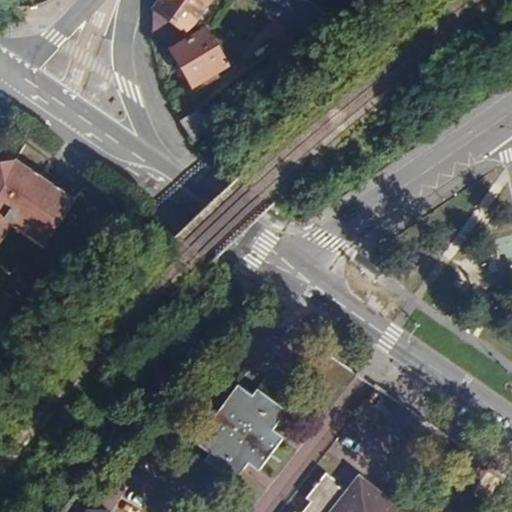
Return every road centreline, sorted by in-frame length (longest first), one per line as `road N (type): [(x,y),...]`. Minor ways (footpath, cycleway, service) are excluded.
road 1 (tertiary): [(7,93),(276,275)]
road 2 (residential): [(295,260),(510,114)]
road 3 (tertiary): [(340,304),(511,421)]
road 4 (residential): [(166,168),(131,93),(124,0)]
road 5 (tertiary): [(166,168),(23,70)]
road 6 (tertiary): [(295,260),(166,168)]
